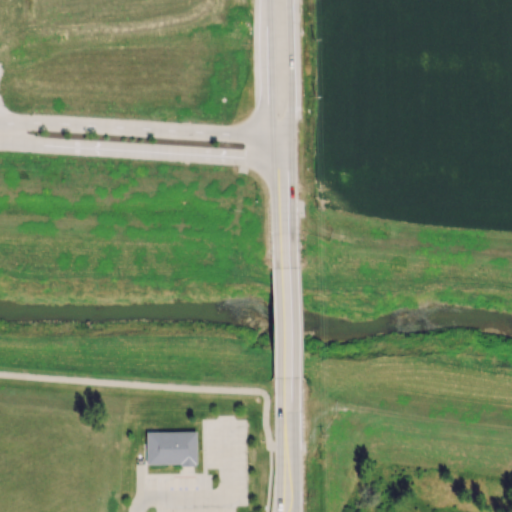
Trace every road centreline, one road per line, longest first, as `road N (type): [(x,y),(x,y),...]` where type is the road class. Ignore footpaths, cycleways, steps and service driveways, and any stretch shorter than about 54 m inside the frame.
road 1 (residential): [(0,136),(44,146),(281,159)]
road 2 (residential): [(277,138),(48,124),(0,131)]
road 3 (track): [(511,430),(332,409),(305,446),(288,444)]
road 4 (secondary): [(284,245),(287,395)]
road 5 (secondary): [(277,138),(292,91),(289,0)]
road 6 (secondary): [(268,0),(277,138)]
